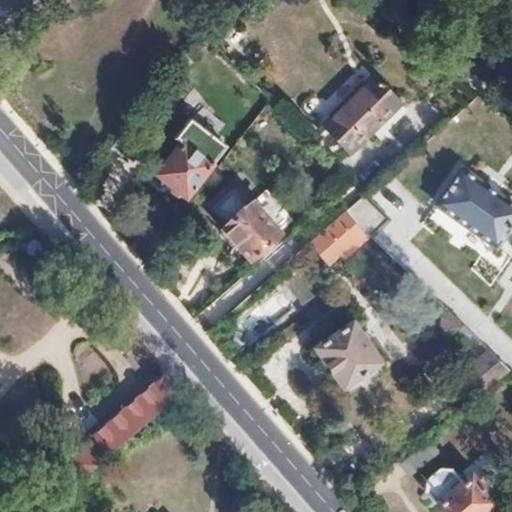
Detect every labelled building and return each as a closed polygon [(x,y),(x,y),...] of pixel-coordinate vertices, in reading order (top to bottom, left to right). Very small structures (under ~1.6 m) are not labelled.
[(372,73),(322,122),(349,149),(399,101),(372,73)] [(158,172),(187,194),(226,144),(191,117),(176,136),(182,141),(158,172)] [(511,223),(511,202),(464,167),(438,202),(497,244),(511,223)] [(250,259),(281,230),(252,198),(251,199),(235,180),(205,206),(222,225),(221,226),(250,259)] [(391,216),(366,193),(347,209),(371,233),(373,235),(391,216)] [(371,233),(347,209),(313,239),(331,259),(350,243),(355,248),(371,233)] [(143,259),(161,236),(148,224),(131,245),(143,259)] [(450,337),(465,324),(450,309),(444,315),(445,323),(444,330),(450,337)] [(382,359),(353,318),(315,345),(344,386),(382,359)] [(481,392),(510,367),(491,348),(464,371),(475,384),(481,392)] [(77,482),(120,445),(180,393),(165,376),(121,414),(118,411),(60,461),(77,482)] [(477,511),(494,499),(481,483),(479,485),(469,474),(463,480),(450,466),(441,466),(426,478),(426,489),(446,511),(477,511)]
